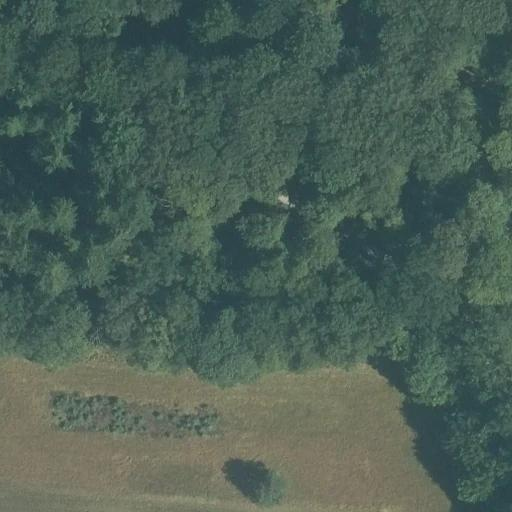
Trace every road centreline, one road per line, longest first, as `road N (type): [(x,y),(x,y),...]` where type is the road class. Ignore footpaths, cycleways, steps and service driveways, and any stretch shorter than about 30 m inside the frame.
road 1 (track): [(511,413),(462,331),(402,268),(307,207),(83,97)]
road 2 (track): [(33,95),(380,109)]
road 3 (track): [(380,109),(511,116)]
